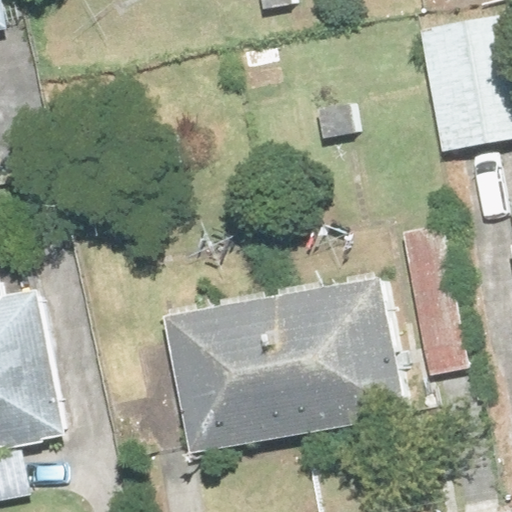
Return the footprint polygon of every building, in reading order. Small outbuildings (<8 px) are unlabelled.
[(268,38),(263,0),(217,0),(222,42),(268,38)] [(511,0),(386,0),(391,36),(511,22),(511,0)] [(283,52),(242,59),(250,103),(291,96),(283,52)] [(466,55),(366,65),(381,198),(480,187),(466,55)] [(511,435),(511,296),(464,303),(481,439),(511,435)] [(8,310),(0,311),(0,471),(32,467),(8,310)] [(336,335),(125,367),(146,505),(320,479),(328,461),(354,457),(336,335)]
